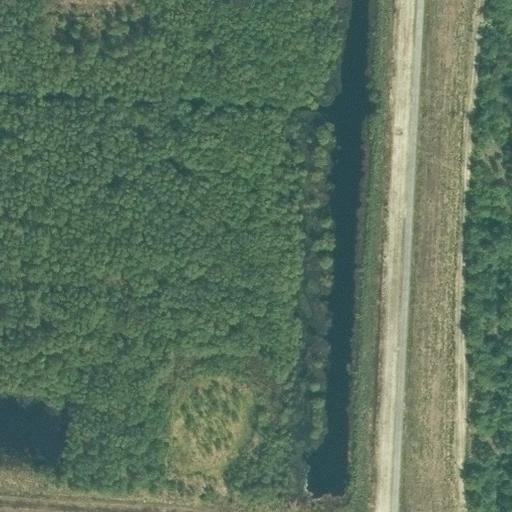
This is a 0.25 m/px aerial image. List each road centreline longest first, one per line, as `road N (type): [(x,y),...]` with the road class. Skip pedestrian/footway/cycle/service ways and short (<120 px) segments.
road 1 (track): [(406,0),(379,511)]
road 2 (track): [(134,511),(0,499)]
